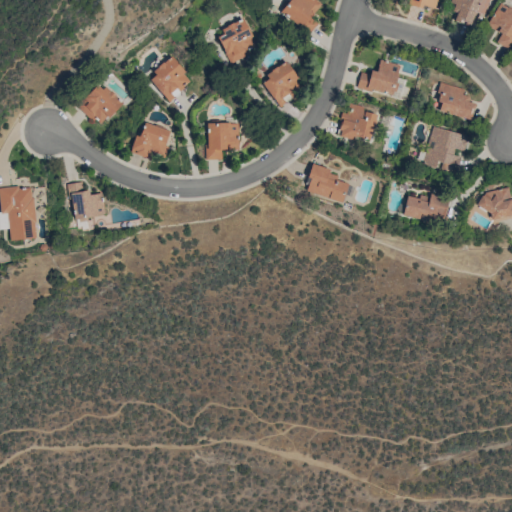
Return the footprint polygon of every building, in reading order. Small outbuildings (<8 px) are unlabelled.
[(289,0),(280,13),(302,28),(320,3),(316,0),(289,0)] [(407,0),(407,3),(435,9),(437,0),(407,0)] [(511,44),(511,9),(497,3),(486,26),(500,33),(495,43),(510,49),(511,44)] [(214,33),(229,62),(257,47),(242,19),(214,33)] [(191,82),(170,56),(151,72),(154,75),(148,80),(165,102),(191,82)] [(356,87),(392,95),(399,64),(378,60),(375,74),(360,70),(356,87)] [(77,107),(101,126),(121,101),(96,81),(77,107)] [(470,120),(476,101),(461,96),(463,89),(440,82),(434,100),(440,102),(438,110),(470,120)] [(337,134),(369,141),(375,114),(362,111),(363,106),(349,103),(346,113),(341,112),(337,134)] [(169,130),(140,122),(132,153),(151,158),(152,154),(164,157),(166,149),(164,148),(169,130)] [(236,122),(204,123),(206,160),(220,159),(220,149),(237,149),(236,122)] [(467,135),(432,126),(423,165),(437,168),(456,173),(461,153),(463,154),(467,135)] [(342,202),(347,183),(335,179),(338,172),(311,165),(304,191),(342,202)] [(104,215),(101,191),(83,193),(81,181),(67,183),(73,219),(104,215)] [(10,240),(36,238),(30,185),(0,188),(0,226),(0,229),(8,228),(10,240)] [(476,193),(479,209),(487,208),(489,219),(511,215),(511,202),(510,188),(476,193)] [(401,215),(442,224),(448,198),(429,194),(428,197),(419,195),(418,198),(406,195),(401,215)]
